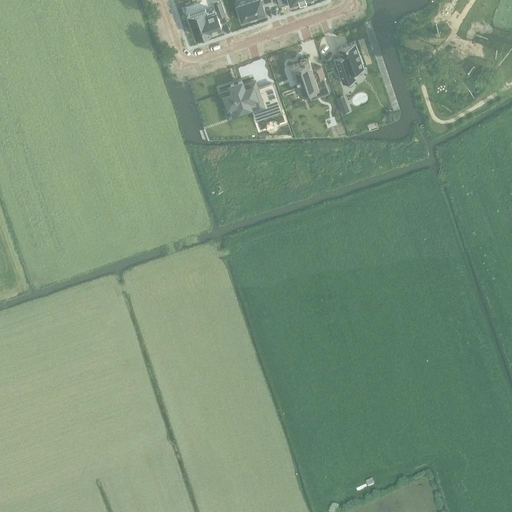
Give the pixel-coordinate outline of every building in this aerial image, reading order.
[(247,0),(236,4),(242,20),(265,12),(263,4),(272,1),(271,0),(247,0)] [(221,1),(213,3),(215,10),(218,16),(225,14),(221,1)] [(189,17),(187,18),(190,25),(192,25),(196,36),(212,30),(213,33),(220,30),(219,28),(221,27),(218,16),(215,10),(207,13),(206,10),(189,15),(189,17)] [(335,57),(335,58),(343,83),(356,78),(354,71),(364,68),(355,42),(338,47),(341,55),(335,57)] [(301,62),(290,66),(294,76),(295,75),(298,84),(297,85),(300,94),(308,91),(318,88),(321,95),(329,92),(323,76),(324,75),(321,66),(313,68),(314,69),(313,69),(308,57),(305,58),(301,60),(300,60),(301,62)] [(242,80),(219,88),(226,109),(235,106),(237,110),(247,107),(252,105),(256,119),(281,110),(272,82),(257,88),(255,81),(243,85),(242,80)]
